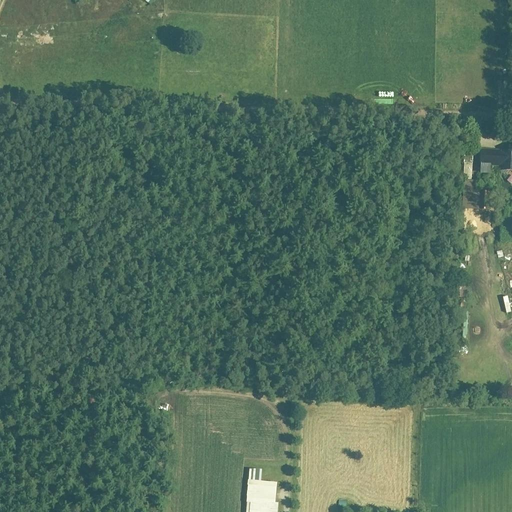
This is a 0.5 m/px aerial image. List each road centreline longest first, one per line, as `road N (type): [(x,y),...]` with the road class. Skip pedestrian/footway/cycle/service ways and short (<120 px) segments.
road 1 (track): [(243,101),(220,360),(199,380),(104,380),(93,511)]
road 2 (track): [(497,117),(372,104),(0,93)]
